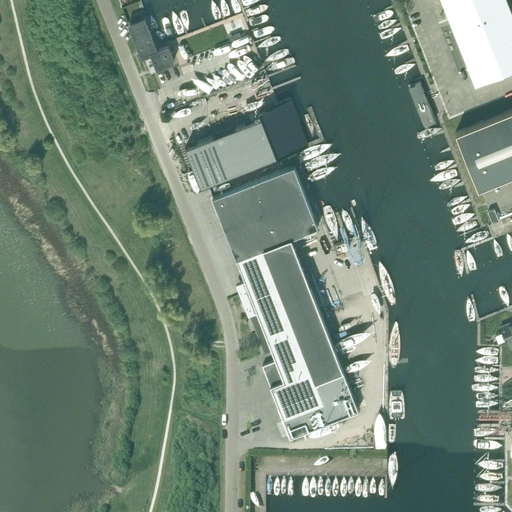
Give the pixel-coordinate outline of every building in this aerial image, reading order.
[(511,7),(509,0),(443,0),(475,79),(511,64),(511,7)] [(152,52),(157,67),(174,60),(168,45),(157,50),(144,18),(129,24),(142,56),(152,52)] [(243,68),(253,64),(249,55),(239,59),(243,68)] [(419,76),(408,80),(423,117),(434,113),(419,76)] [(262,115),(186,145),(201,185),(278,155),(308,143),(290,97),(260,109),(262,115)] [(511,107),(456,130),(478,187),(511,173),(511,107)] [(305,232),(304,231),(318,226),(294,164),(213,196),(237,258),(292,237),(305,232)] [(276,359),(263,364),(291,436),(359,409),(292,237),(237,258),(276,359)] [(511,347),(511,321),(500,326),(507,341),(508,341),(511,348),(511,347)]
